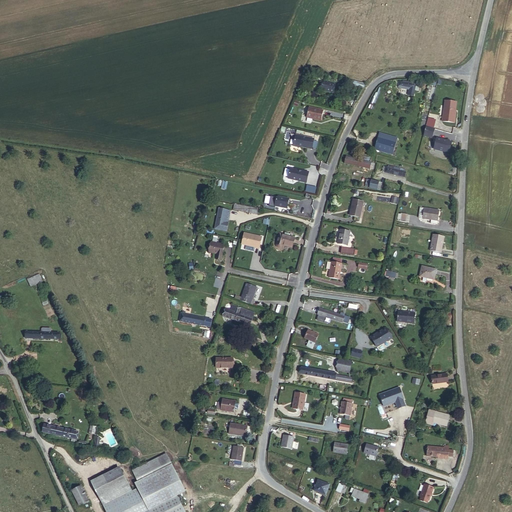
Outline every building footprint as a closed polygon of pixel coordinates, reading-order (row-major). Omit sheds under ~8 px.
[(321,80),(320,88),(335,90),(336,82),(321,80)] [(458,103),(447,100),(441,119),(453,123),(454,118),(458,103)] [(308,106),(306,117),(321,120),(323,109),(308,106)] [(433,139),(437,120),(428,118),(424,137),(433,139)] [(393,156),(398,138),(379,133),(374,151),(393,156)] [(296,135),(293,146),(299,147),(299,146),(313,149),(315,139),(296,135)] [(439,141),(435,150),(448,155),(452,145),(439,141)] [(370,162),(347,157),(345,164),(368,169),(370,162)] [(391,169),(386,168),(385,173),(403,178),(406,169),(393,166),(391,169)] [(300,170),(295,169),(293,179),(312,183),(314,174),(307,172),(307,171),(303,170),(302,171),(300,170)] [(382,184),(366,180),(364,185),(380,189),(382,184)] [(316,194),(317,187),(307,186),(306,193),(316,194)] [(285,207),(287,206),(288,197),(276,195),(274,205),(285,207)] [(356,197),(352,214),(362,216),(366,200),(356,197)] [(256,208),(234,203),(233,207),(255,212),(256,208)] [(226,219),(228,209),(221,207),(217,227),(228,229),(230,221),(226,219)] [(441,213),(426,210),(425,221),(439,223),(441,213)] [(409,217),(402,216),(400,223),(408,224),(409,217)] [(340,228),(336,243),(347,245),(350,230),(340,228)] [(261,250),(263,237),(244,233),(242,246),(261,250)] [(282,245),(292,248),(294,238),(278,234),(274,248),(280,249),(282,245)] [(444,239),(434,237),(430,252),(441,254),(444,239)] [(225,244),(212,242),(210,252),(218,253),(217,260),(222,261),(225,244)] [(340,252),(353,255),(354,249),(346,248),(341,246),(340,252)] [(327,276),(336,278),(340,264),(330,261),(327,276)] [(435,280),(438,267),(424,263),(420,276),(435,280)] [(386,280),(395,281),(396,273),(387,271),(386,280)] [(40,274),(28,279),(31,288),(43,283),(40,274)] [(243,301),(255,305),(256,299),(254,299),(257,287),(247,284),(243,301)] [(227,310),(225,317),(249,326),(251,319),(248,318),(250,314),(245,312),(244,316),(238,314),(240,311),(233,309),(232,312),(227,310)] [(342,316),(322,310),(321,315),(341,321),(342,316)] [(402,312),(399,312),(397,324),(414,325),(415,314),(402,313),(402,312)] [(197,324),(198,318),(188,315),(187,321),(197,324)] [(208,321),(198,318),(197,324),(207,327),(208,321)] [(60,332),(28,330),(28,336),(60,338),(60,332)] [(386,331),(372,340),(378,350),(392,340),(386,331)] [(318,337),(309,333),(305,340),(315,345),(318,337)] [(362,360),(364,352),(353,349),(351,357),(362,360)] [(237,360),(221,359),(220,368),(236,370),(237,360)] [(341,361),(340,367),(352,369),(353,364),(341,361)] [(352,369),(340,367),(338,372),(350,375),(352,369)] [(329,381),(330,375),(303,369),(302,375),(329,381)] [(449,382),(448,374),(432,376),(433,383),(449,382)] [(353,380),(334,377),(334,382),(352,385),(353,380)] [(400,388),(380,394),(383,403),(391,400),(396,402),(398,409),(405,407),(403,400),(404,400),(400,388)] [(306,394),(296,392),(293,408),(303,410),(306,394)] [(217,408),(233,411),(236,401),(222,398),(222,402),(218,401),(216,408),(217,408)] [(352,404),(342,402),(340,415),(350,417),(352,404)] [(433,424),(436,413),(431,412),(427,425),(432,427),(433,424)] [(451,418),(436,413),(433,424),(448,428),(451,418)] [(51,432),(52,424),(44,423),(43,431),(51,432)] [(246,426),(229,423),(227,433),(244,436),(246,426)] [(78,430),(52,424),(51,432),(77,437),(78,430)] [(294,436),(284,433),(281,444),(291,447),(294,436)] [(347,446),(334,443),(332,452),(345,455),(347,446)] [(379,449),(367,445),(364,454),(376,458),(379,449)] [(444,448),(428,447),(427,457),(444,457),(444,459),(449,459),(449,456),(450,449),(450,446),(444,445),(444,448)] [(231,459),(230,463),(239,464),(242,448),(231,446),(228,459),(231,459)] [(135,468),(139,477),(172,462),(167,453),(135,468)] [(172,464),(136,479),(137,483),(149,510),(186,494),(172,464)] [(103,498),(125,489),(131,486),(123,467),(94,479),(103,498)] [(318,479),(314,490),(326,495),(330,483),(318,479)] [(137,483),(131,486),(125,489),(103,498),(108,511),(145,511),(149,510),(137,483)] [(434,487),(425,484),(421,495),(430,498),(434,487)] [(90,500),(84,486),(76,489),(82,503),(90,500)] [(368,494),(351,487),(350,491),(352,492),(351,495),(360,499),(359,501),(364,503),(368,494)] [(186,494),(149,510),(145,511),(188,511),(193,510),(186,494)]
